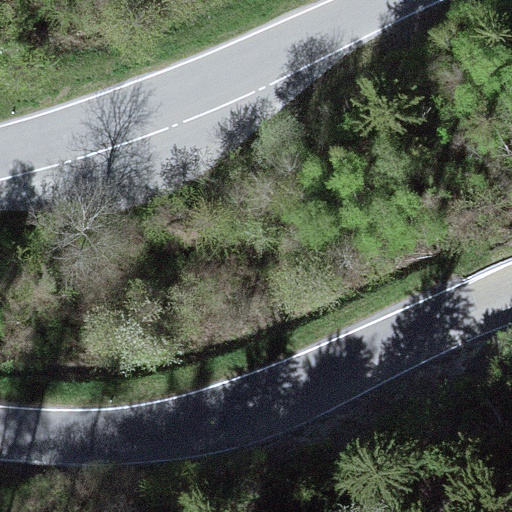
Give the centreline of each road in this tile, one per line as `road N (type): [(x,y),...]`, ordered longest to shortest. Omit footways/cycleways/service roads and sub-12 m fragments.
road 1 (tertiary): [(511,302),(175,436),(0,441)]
road 2 (tertiary): [(0,159),(108,134),(400,0)]
